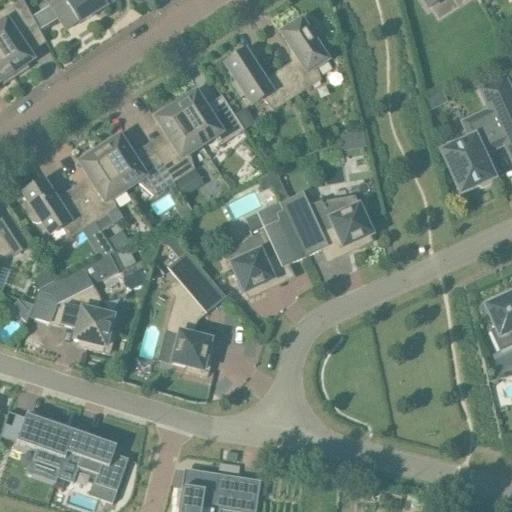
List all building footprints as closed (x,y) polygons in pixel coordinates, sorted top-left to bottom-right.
[(0,55),(15,79),(25,72),(28,70),(26,67),(33,62),(18,39),(36,27),(22,0),(0,14),(0,55)] [(64,0),(62,0),(50,7),(66,32),(79,24),(79,26),(107,9),(120,0),(73,0),(67,4),(64,0)] [(422,0),(428,10),(429,9),(426,4),(432,0),(422,0)] [(281,73),(298,98),(321,82),(317,70),(327,63),(319,51),(323,49),(315,28),(314,26),(313,25),(312,24),(311,23),(309,22),(308,22),(306,21),(304,22),(303,22),(301,23),(281,36),(291,52),(289,54),(292,61),(294,65),(281,73)] [(298,98),(281,73),(268,82),(265,76),(259,71),(257,72),(245,54),(241,57),(240,56),(238,56),(237,56),(235,56),(234,57),(233,57),(232,58),(231,59),(230,60),(229,62),(229,63),(229,65),(225,67),(236,84),(233,86),(241,99),(244,97),(251,108),(262,101),(275,113),(298,98)] [(6,85),(15,79),(0,55),(0,84),(1,84),(3,87),(6,85)] [(511,70),(511,67),(508,58),(492,64),(497,76),(511,70)] [(511,95),(505,80),(479,91),(489,112),(462,124),(470,141),(441,154),(460,197),(479,188),(481,190),(491,186),(491,183),(494,181),(483,157),(504,147),(511,163),(511,95)] [(174,105),(202,148),(214,140),(222,147),(244,133),(228,107),(211,118),(196,95),(186,101),(184,98),(174,105)] [(202,148),(174,105),(164,111),(166,115),(156,121),(171,144),(154,155),(174,185),(195,172),(190,156),(202,148)] [(108,143),(98,149),(126,193),(138,185),(153,199),(174,185),(154,155),(142,163),(139,160),(135,163),(120,139),(112,144),(110,141),(108,143)] [(126,193),(98,149),(85,158),(87,161),(80,166),(95,189),(79,200),(95,225),(102,236),(115,227),(108,217),(117,211),(114,201),(126,193)] [(258,178),(262,203),(282,200),(278,175),(258,178)] [(73,239),(95,225),(79,200),(66,208),(63,204),(59,207),(44,184),(24,197),(32,210),(30,213),(29,215),(29,219),(30,221),(32,224),(35,225),(38,225),(41,224),(50,237),(62,229),(73,239)] [(301,196),(280,206),(305,260),(322,252),(320,248),(338,240),(343,251),(354,245),(356,251),(372,244),(369,238),(372,237),(354,199),(323,205),(322,202),(307,208),(301,196)] [(288,268),(305,260),(280,206),(258,216),(264,228),(249,235),(251,238),(226,258),(244,296),(246,295),(248,301),(264,294),(262,288),(273,283),(268,272),(286,264),(288,268)] [(0,262),(13,255),(15,258),(28,249),(9,219),(0,225),(0,235),(1,237),(0,237),(0,262)] [(165,229),(160,245),(168,248),(179,261),(168,270),(180,284),(169,293),(175,301),(167,333),(178,336),(171,366),(172,366),(186,370),(185,375),(206,380),(212,357),(207,356),(210,343),(189,338),(193,322),(208,309),(211,313),(226,300),(187,254),(165,229)] [(33,307),(29,319),(48,327),(50,322),(77,329),(74,343),(87,346),(85,351),(109,357),(114,336),(109,334),(113,319),(96,315),(99,303),(92,289),(92,288),(118,274),(127,269),(119,252),(83,270),(39,292),(33,307)] [(511,296),(501,301),(500,298),(487,304),(489,307),(485,309),(495,331),(491,333),(500,352),(511,346),(511,340),(509,335),(511,333),(511,296)] [(26,418),(16,445),(37,452),(33,463),(59,472),(55,485),(56,486),(57,481),(74,435),(76,431),(50,422),(49,426),(26,418)] [(74,435),(57,481),(73,487),(79,471),(98,478),(94,487),(116,494),(111,507),(112,508),(117,495),(128,462),(113,457),(116,449),(74,435)] [(184,490),(180,511),(255,511),(260,484),(218,477),(215,495),(184,490)]
